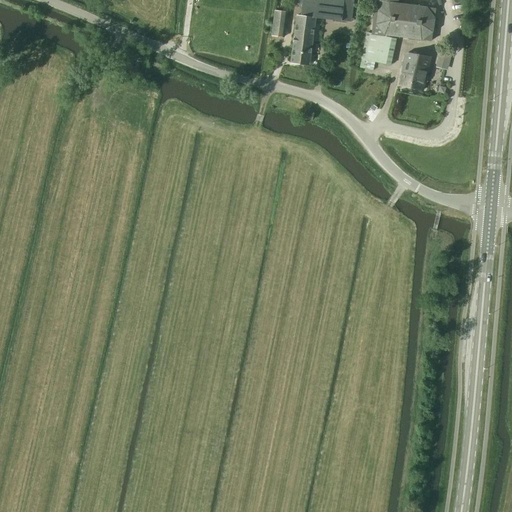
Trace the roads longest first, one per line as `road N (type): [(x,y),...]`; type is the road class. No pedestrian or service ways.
road 1 (track): [(24,511),(106,153),(94,107),(114,27)]
road 2 (secondary): [(459,511),(489,207)]
road 3 (tertiary): [(489,207),(416,191),(328,102),(256,82)]
road 4 (tertiary): [(47,0),(256,82)]
road 5 (secondary): [(489,207),(507,0)]
